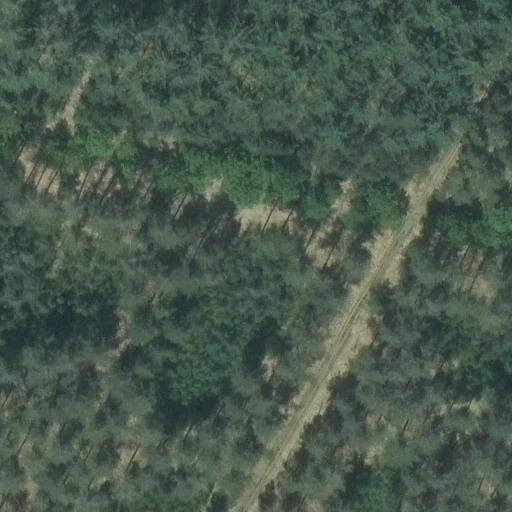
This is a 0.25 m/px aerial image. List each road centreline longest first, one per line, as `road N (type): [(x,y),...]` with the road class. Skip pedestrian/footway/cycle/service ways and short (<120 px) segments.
road 1 (track): [(226,511),(511,34)]
road 2 (track): [(511,221),(0,129)]
